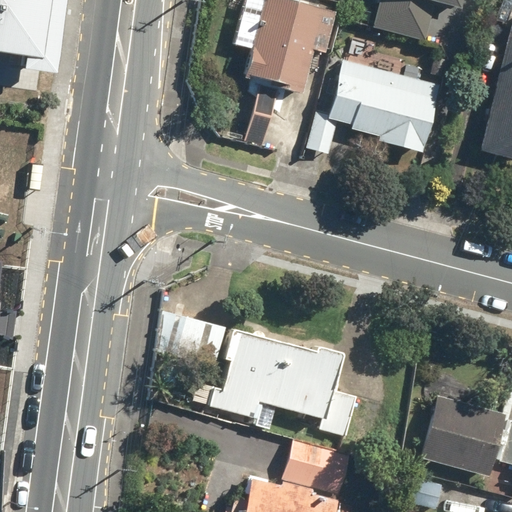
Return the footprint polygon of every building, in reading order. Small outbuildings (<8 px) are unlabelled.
[(55,0),(0,0),(0,86),(41,92),(55,0)] [(235,80),(293,97),(306,52),(320,56),(331,17),(271,0),(261,0),(261,2),(253,0),(237,0),(224,47),(243,52),(235,80)] [(370,0),(364,26),(421,42),(430,9),(448,14),(452,0),(370,0)] [(511,18),(504,16),(467,154),(511,166),(511,18)] [(404,47),(398,75),(331,59),(316,123),(370,136),(368,143),(415,155),(432,85),(424,83),(432,53),(404,47)] [(40,164),(29,162),(26,189),(37,190),(40,164)] [(225,326),(164,312),(155,352),(216,365),(225,326)] [(337,391),(347,354),(319,346),(317,351),(234,329),(226,359),(231,361),(224,390),(215,388),(210,406),(257,419),(255,425),(270,429),(276,407),(322,419),(319,429),(346,437),(357,396),(337,391)] [(422,431),(415,463),(484,480),(504,396),(430,377),(417,430),(422,431)] [(341,455),(289,442),(279,482),(331,495),(341,455)] [(322,511),(326,500),(239,479),(231,511),(322,511)] [(412,482),(411,506),(436,507),(438,484),(412,482)]
